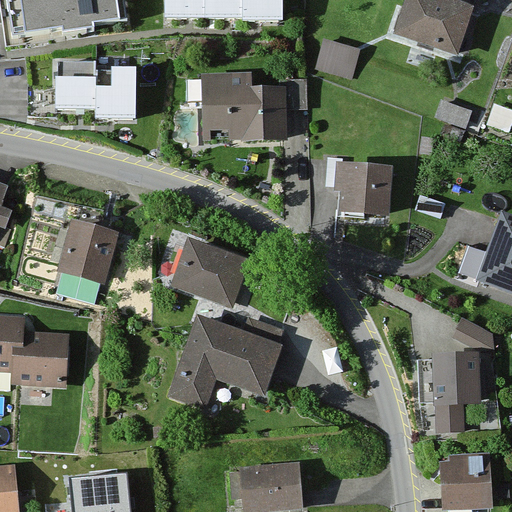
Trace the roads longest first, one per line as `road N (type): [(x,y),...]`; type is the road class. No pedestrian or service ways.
road 1 (residential): [(0,143),(187,187),(236,208),(302,253),(346,309),(379,374),(407,511)]
road 2 (unknown): [(327,281),(352,268),(429,268),(470,227)]
